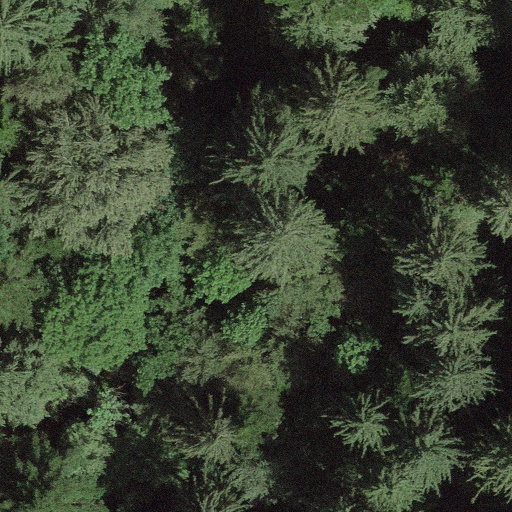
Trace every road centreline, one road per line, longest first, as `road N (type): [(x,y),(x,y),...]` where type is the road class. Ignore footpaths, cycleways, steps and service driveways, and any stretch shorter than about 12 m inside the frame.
road 1 (track): [(394,511),(464,347),(504,287)]
road 2 (track): [(462,511),(511,266)]
